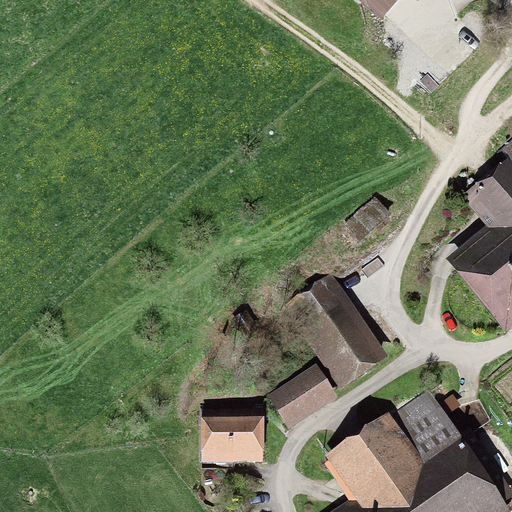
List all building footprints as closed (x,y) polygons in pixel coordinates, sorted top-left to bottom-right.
[(391,0),(363,0),(379,14),(391,0)] [(482,221),(489,216),(503,233),(463,265),(507,318),(511,314),(511,144),(501,153),(511,166),(467,203),(482,221)] [(386,220),(373,205),(347,228),(360,243),(386,220)] [(321,338),(346,320),(351,317),(329,284),(288,312),(310,345),(321,338)] [(321,338),(350,381),(375,364),(346,320),(321,338)] [(274,398),(289,422),(330,396),(315,373),(274,398)] [(359,511),(506,511),(500,503),(511,495),(472,436),(459,445),(439,415),(441,414),(428,395),(331,461),(364,509),(359,511)] [(233,470),(233,458),(255,459),(255,421),(211,420),(210,458),(203,457),(202,469),(233,470)]
